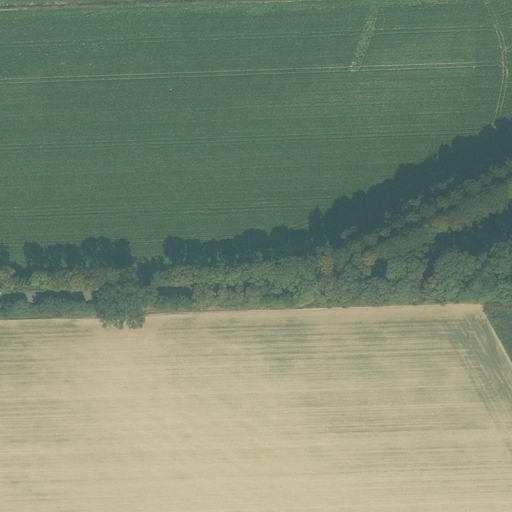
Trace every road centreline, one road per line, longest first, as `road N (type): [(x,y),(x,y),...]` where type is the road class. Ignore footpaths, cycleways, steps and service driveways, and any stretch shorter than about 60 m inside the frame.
road 1 (unclassified): [(0,299),(329,285)]
road 2 (unclassified): [(329,285),(511,187)]
road 3 (unclassified): [(329,285),(511,280)]
